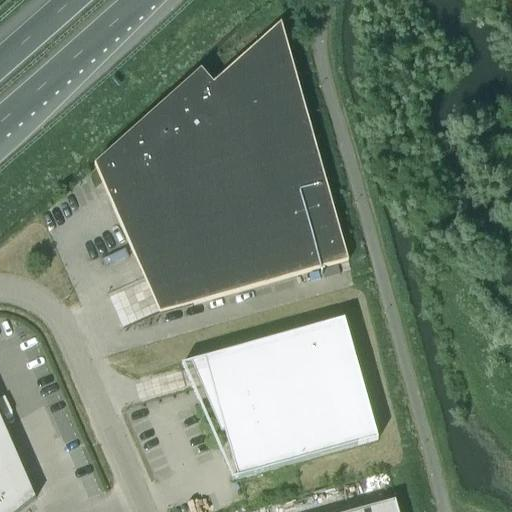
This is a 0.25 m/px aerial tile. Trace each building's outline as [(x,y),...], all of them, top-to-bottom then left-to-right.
[(144,280),(175,266),(193,306),(348,263),(281,26),(105,183),(102,185),(112,207),(134,258),(144,280)] [(340,266),(342,273),(350,271),(348,264),(340,266)] [(221,435),(225,434),(237,480),(231,481),(231,483),(378,442),(344,322),(204,361),(181,367),(182,369),(191,366),(221,435)] [(4,429),(0,432),(0,472),(17,460),(4,429)] [(17,460),(0,472),(0,511),(20,511),(35,501),(21,467),(20,468),(17,460)] [(397,511),(395,503),(362,511),(397,511)]
